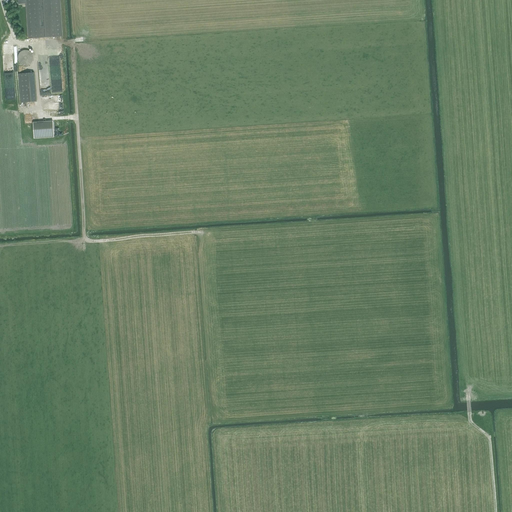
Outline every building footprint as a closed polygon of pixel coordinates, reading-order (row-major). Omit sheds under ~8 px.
[(19,0),(20,5),(27,5),(29,39),(54,37),(62,36),(59,0),(19,0)] [(33,59),(33,57),(33,56),(32,54),(31,53),(30,52),(29,51),(27,51),(26,50),(24,50),(23,51),(21,51),(20,53),(19,54),(18,55),(18,56),(18,57),(18,59),(18,61),(19,62),(20,63),(20,64),(21,64),(23,65),(24,66),(27,66),(28,65),(30,64),(31,63),(32,62),(33,60),(33,59)] [(34,73),(19,74),(21,103),(36,102),(34,73)] [(62,74),(52,74),(52,88),(62,88),(62,74)] [(53,122),(33,123),(34,139),(54,138),(53,122)] [(432,205),(432,194),(417,194),(417,199),(420,199),(420,205),(432,205)]
